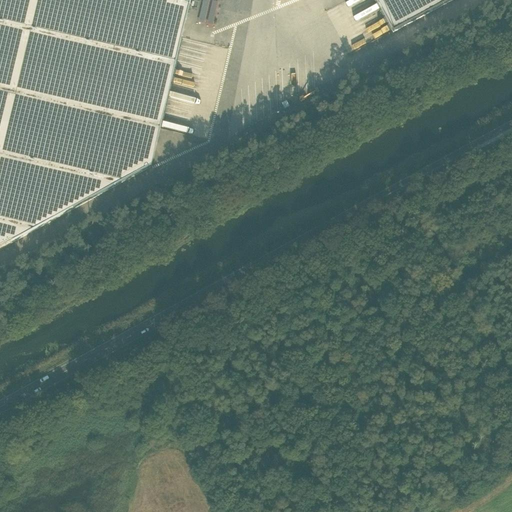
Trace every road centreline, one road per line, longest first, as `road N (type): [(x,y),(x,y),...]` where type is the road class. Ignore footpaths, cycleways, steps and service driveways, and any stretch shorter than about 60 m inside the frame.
road 1 (track): [(511,41),(0,323)]
road 2 (primary): [(0,408),(479,146)]
road 3 (unknown): [(466,0),(338,67),(252,14)]
road 4 (unknown): [(252,14),(213,152)]
